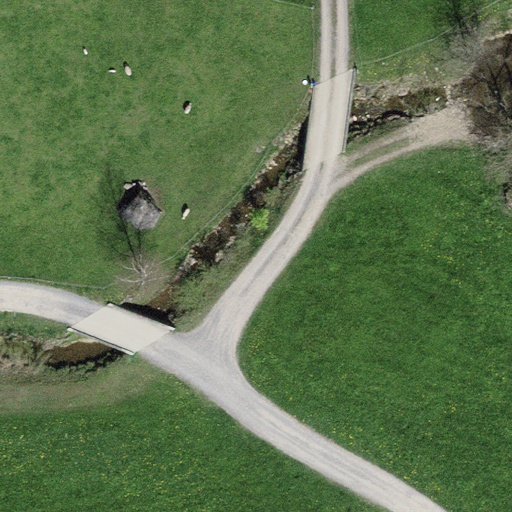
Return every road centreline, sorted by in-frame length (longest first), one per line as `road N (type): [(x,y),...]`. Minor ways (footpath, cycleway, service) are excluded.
road 1 (track): [(0,299),(51,305),(174,353),(292,438),(419,511)]
road 2 (track): [(196,366),(317,188),(333,78),(334,0)]
road 3 (track): [(317,188),(434,136)]
